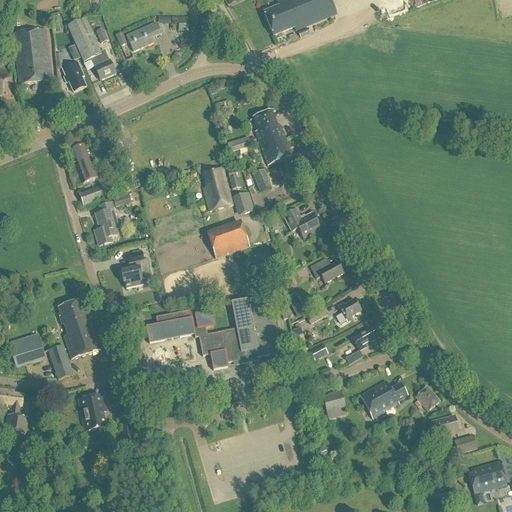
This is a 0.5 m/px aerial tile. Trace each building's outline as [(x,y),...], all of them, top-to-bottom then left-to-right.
[(293,31),(295,34),(337,17),(329,0),(290,0),(278,5),(279,9),(264,15),(273,39),(293,31)] [(92,65),(93,67),(100,83),(116,76),(110,63),(109,63),(104,53),(101,55),(85,20),(67,28),(83,65),(91,62),(92,65)] [(121,49),(129,45),(133,54),(154,45),(152,41),(161,37),(156,25),(123,40),(121,35),(116,38),(121,49)] [(96,34),(101,46),(108,43),(102,31),(96,34)] [(298,35),(300,40),(310,36),(308,31),(298,35)] [(13,36),(19,88),(52,84),(46,32),(13,36)] [(64,73),(62,55),(54,56),(56,74),(64,73)] [(86,89),(82,80),(84,79),(81,72),(77,65),(66,70),(69,77),(64,80),(66,86),(68,85),(73,95),(86,89)] [(0,98),(1,98),(9,76),(0,72),(0,98)] [(214,108),(217,117),(232,112),(229,103),(214,108)] [(255,134),(259,146),(267,143),(267,145),(276,141),(277,144),(285,141),(281,130),(276,127),(271,114),(253,120),(258,133),(255,134)] [(238,144),(240,150),(256,145),(254,139),(238,144)] [(259,146),(268,168),(292,159),(285,141),(277,144),(276,141),(267,145),(267,143),(259,146)] [(76,169),(69,171),(73,181),(75,180),(79,189),(98,182),(85,148),(70,154),(76,169)] [(203,174),(207,190),(204,191),(209,214),(232,208),(226,182),(225,182),(222,169),(203,174)] [(239,190),(236,177),(239,177),(237,171),(226,173),(231,192),(239,190)] [(247,189),(251,197),(259,193),(262,199),(273,195),(264,172),(253,177),(256,186),(247,189)] [(78,195),(82,207),(103,200),(99,188),(78,195)] [(131,206),(128,195),(113,200),(115,209),(124,206),(125,208),(131,206)] [(232,200),(238,218),(254,213),(249,195),(232,200)] [(97,243),(104,247),(112,245),(110,240),(118,237),(116,232),(118,231),(111,205),(99,209),(101,215),(95,217),(99,232),(94,233),(97,243)] [(291,235),(298,231),(304,242),(312,238),(312,236),(320,232),(312,216),(301,222),(295,212),(283,219),(291,235)] [(266,220),(272,230),(279,226),(277,222),(278,221),(275,216),(266,220)] [(242,228),(208,240),(215,261),(249,250),(242,228)] [(142,254),(127,257),(130,272),(121,274),(123,286),(125,286),(126,292),(143,288),(142,282),(151,280),(147,262),(143,262),(142,254)] [(316,282),(321,279),(325,286),(343,276),(337,264),(326,270),(323,263),(310,270),(316,282)] [(281,355),(274,319),(273,319),(265,320),(262,300),(231,306),(238,344),(232,345),(224,346),(222,335),(206,338),(205,331),(213,329),(210,314),(199,316),(198,312),(156,320),(156,323),(157,328),(146,330),(149,346),(194,337),(195,341),(198,340),(202,359),(210,358),(213,373),(228,370),(227,366),(239,363),(240,363),(241,367),(249,366),(258,364),(258,360),(269,358),(281,355)] [(336,319),(341,327),(346,324),(347,324),(353,321),(352,319),(361,314),(354,302),(344,307),(343,305),(337,308),(342,316),(336,319)] [(71,361),(71,362),(100,353),(85,305),(80,307),(79,303),(58,310),(61,318),(59,319),(62,328),(64,327),(67,337),(64,338),(72,361),(71,361)] [(324,312),(306,321),(309,328),(327,318),(324,312)] [(351,340),(359,353),(366,349),(365,348),(377,341),(371,331),(361,337),(360,336),(351,340)] [(8,346),(16,371),(45,361),(37,337),(8,346)] [(328,356),(322,346),(309,354),(314,363),(328,356)] [(63,348),(48,352),(58,382),(73,378),(63,348)] [(138,368),(143,393),(148,392),(143,367),(138,368)] [(230,375),(220,377),(222,392),(232,390),(230,375)] [(400,386),(390,391),(386,384),(360,399),(372,421),(399,407),(398,405),(407,399),(400,386)] [(10,417),(7,417),(5,433),(25,436),(27,420),(18,419),(19,411),(22,411),(24,397),(13,396),(14,393),(0,390),(0,407),(11,410),(10,417)] [(423,409),(422,409),(427,414),(439,404),(427,390),(415,399),(423,409)] [(322,397),(326,414),(345,408),(340,392),(322,397)] [(106,413),(103,398),(78,403),(83,429),(84,429),(85,434),(89,433),(106,430),(103,414),(106,413)] [(458,436),(454,419),(429,425),(433,439),(440,437),(441,439),(446,438),(446,439),(458,436)] [(129,425),(122,426),(125,441),(116,443),(118,455),(133,453),(129,425)] [(477,451),(473,439),(454,444),(458,457),(477,451)] [(500,465),(471,473),(472,476),(468,477),(473,497),(506,488),(500,465)] [(128,480),(129,491),(142,489),(140,478),(128,480)]
